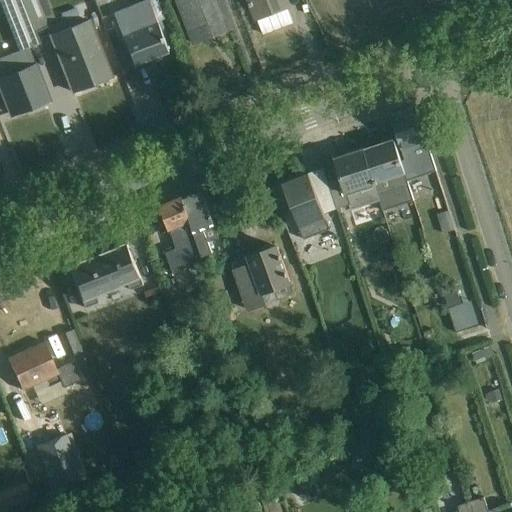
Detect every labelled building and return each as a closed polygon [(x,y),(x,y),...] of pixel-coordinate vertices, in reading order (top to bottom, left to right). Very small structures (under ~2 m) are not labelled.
[(36,0),(8,0),(13,13),(37,4),(36,0)] [(133,67),(170,53),(150,0),(113,14),(133,67)] [(174,0),(191,48),(235,33),(224,0),(174,0)] [(241,0),(249,23),(291,8),(288,0),(241,0)] [(73,93),(112,78),(89,19),(50,35),(73,93)] [(6,51),(0,53),(0,73),(13,69),(6,51)] [(0,94),(8,118),(49,104),(36,66),(0,78),(0,94)] [(398,145),(424,137),(414,108),(389,116),(398,145)] [(375,187),(405,176),(392,140),(362,150),(375,187)] [(375,187),(362,150),(333,160),(346,197),(375,187)] [(323,212),(337,207),(320,165),(282,180),(305,240),(330,230),(323,212)] [(191,233),(213,225),(201,189),(178,196),(191,233)] [(191,233),(178,196),(156,204),(169,240),(191,233)] [(446,210),(435,214),(441,233),(452,229),(446,210)] [(111,295),(141,284),(127,245),(97,256),(111,295)] [(262,301),(292,289),(276,247),(246,259),(262,301)] [(111,295),(97,256),(65,267),(79,306),(111,295)] [(448,305),(455,335),(478,330),(471,300),(448,305)] [(19,389),(57,373),(42,339),(4,355),(19,389)] [(56,367),(63,385),(78,379),(71,361),(56,367)] [(63,435),(35,448),(52,488),(80,476),(63,435)] [(296,496),(314,490),(308,475),(290,481),(296,496)] [(0,491),(0,507),(2,511),(5,511),(31,500),(22,481),(0,491)] [(489,511),(511,511),(511,504),(511,502),(488,510),(489,511)]
